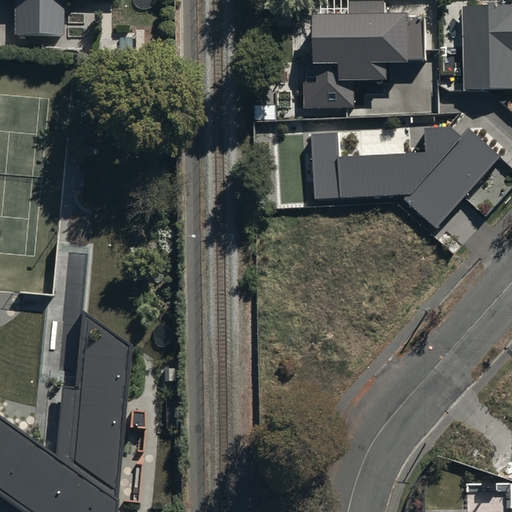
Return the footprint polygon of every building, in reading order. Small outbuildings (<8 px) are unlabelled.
[(17,0),(17,39),(65,39),(65,1),(120,2),(119,0),(17,0)] [(387,5),(351,5),(351,21),(319,22),(319,58),(307,58),(307,111),(357,111),(357,87),(391,86),(391,71),(414,71),(414,65),(428,65),(428,21),(387,21),(387,5)] [(511,9),(464,10),(465,77),(460,77),(460,88),(466,88),(466,95),(511,94),(511,9)] [(342,138),(314,139),(318,203),(412,199),(413,207),(439,231),(502,161),(471,133),(464,142),(454,133),(428,134),(429,157),(343,161),(342,138)] [(280,218),(280,228),(264,228),(264,254),(280,254),(280,298),(317,332),(348,297),(312,265),(312,217),(280,218)] [(0,496),(22,511),(116,511),(132,345),(83,313),(76,388),(64,385),(56,457),(0,416),(0,496)]
